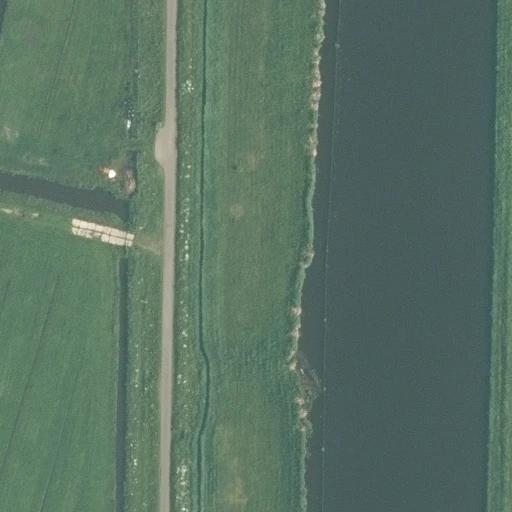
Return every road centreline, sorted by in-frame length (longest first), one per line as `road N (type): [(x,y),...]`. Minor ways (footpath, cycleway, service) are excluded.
road 1 (unclassified): [(165,511),(174,0)]
road 2 (track): [(170,246),(0,206)]
